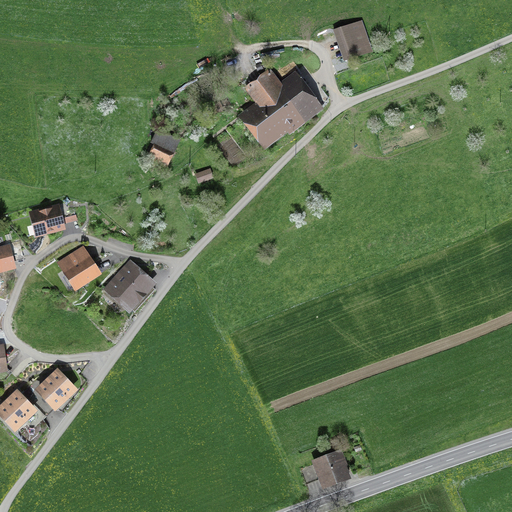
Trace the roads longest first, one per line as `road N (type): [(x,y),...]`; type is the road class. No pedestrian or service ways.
road 1 (unclassified): [(511,38),(339,110),(183,267),(3,511)]
road 2 (tertiary): [(511,438),(306,511)]
